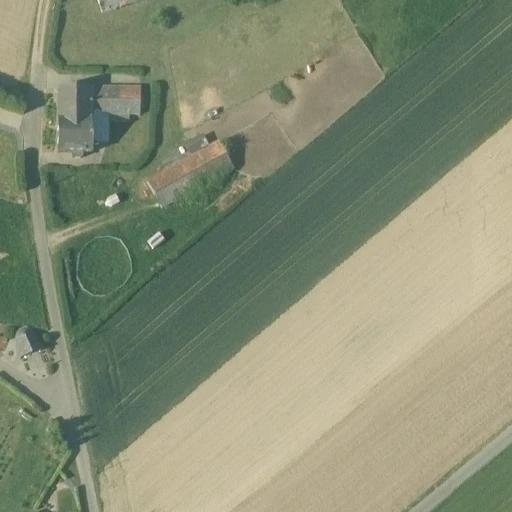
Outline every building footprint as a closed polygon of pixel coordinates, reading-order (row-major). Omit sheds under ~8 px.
[(144,0),(91,0),(98,17),(145,1),(144,0)] [(89,90),(56,90),(56,122),(90,122),(89,90)] [(140,90),(89,90),(90,122),(90,146),(106,146),(106,115),(138,118),(140,90)] [(56,122),(55,122),(55,155),(70,155),(70,160),(79,160),(79,155),(90,155),(90,146),(90,122),(56,122)] [(214,137),(143,177),(157,203),(229,163),(214,137)] [(17,337),(16,340),(19,361),(20,361),(19,358),(26,357),(33,354),(39,350),(41,352),(42,352),(28,334),(26,333),(23,332),(20,333),(18,335),(17,337)]
